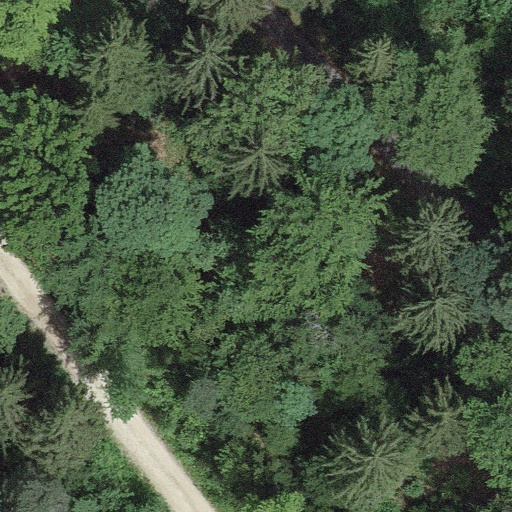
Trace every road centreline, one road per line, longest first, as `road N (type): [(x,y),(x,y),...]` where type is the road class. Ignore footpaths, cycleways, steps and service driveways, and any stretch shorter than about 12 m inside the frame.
road 1 (track): [(258,0),(441,199),(511,237)]
road 2 (track): [(0,247),(192,511)]
